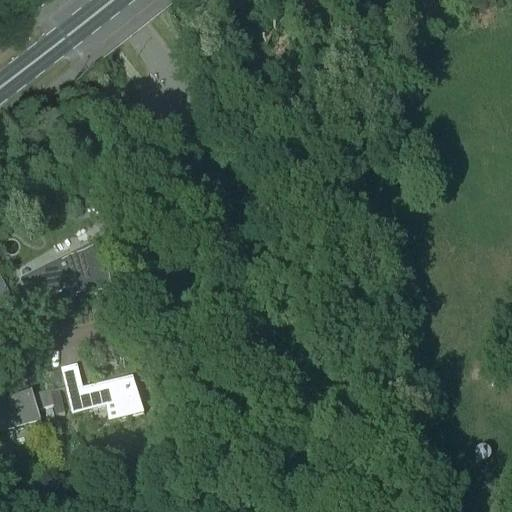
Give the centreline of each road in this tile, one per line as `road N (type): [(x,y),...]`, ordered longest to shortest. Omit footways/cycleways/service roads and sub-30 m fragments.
road 1 (residential): [(255,345),(177,87)]
road 2 (residential): [(0,355),(132,332),(235,351),(255,345)]
road 3 (residential): [(0,188),(177,87)]
road 4 (residential): [(363,511),(303,447),(255,345)]
road 5 (primary): [(0,90),(117,0)]
